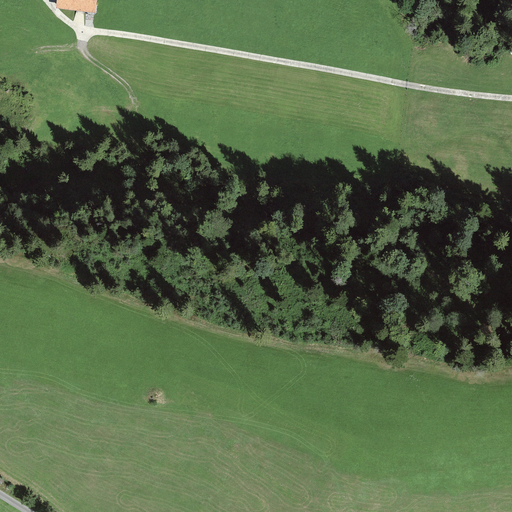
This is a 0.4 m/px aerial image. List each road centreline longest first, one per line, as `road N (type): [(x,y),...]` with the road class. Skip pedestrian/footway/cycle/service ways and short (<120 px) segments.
road 1 (track): [(511,98),(81,29),(45,0)]
road 2 (track): [(86,111),(128,109),(132,100),(128,87),(88,57),(81,29)]
